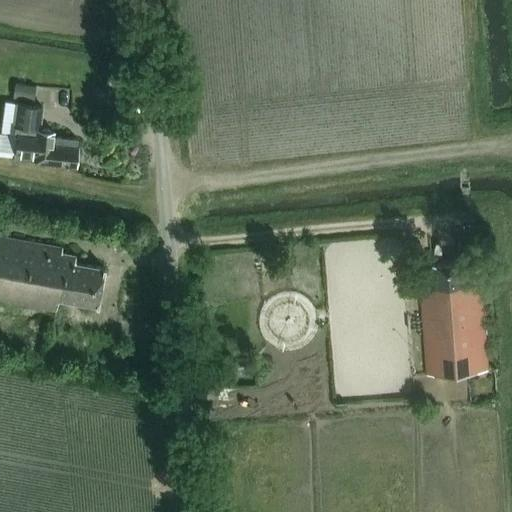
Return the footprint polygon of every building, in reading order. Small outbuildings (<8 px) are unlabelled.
[(33,101),(35,87),(15,84),(13,99),(33,101)] [(17,102),(16,105),(13,137),(17,137),(15,159),(35,161),(35,162),(75,167),(77,148),(76,148),(77,140),(53,137),(54,133),(39,132),(42,105),(17,102)] [(97,306),(104,268),(74,263),(75,256),(61,253),(62,248),(0,236),(0,301),(56,312),(58,299),(97,306)] [(429,375),(489,370),(481,270),(468,271),(467,260),(433,263),(434,273),(421,274),(429,375)] [(239,375),(250,375),(249,366),(238,367),(239,375)]
